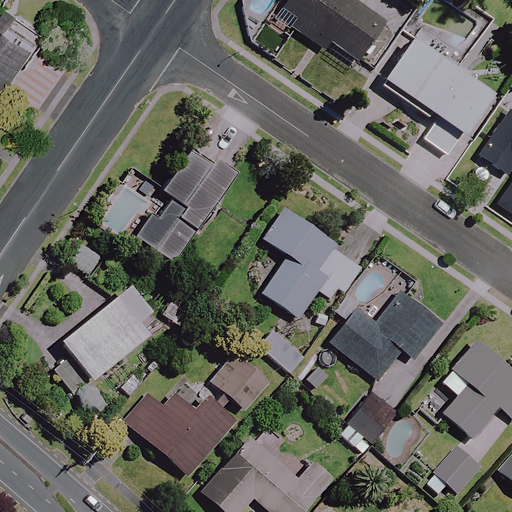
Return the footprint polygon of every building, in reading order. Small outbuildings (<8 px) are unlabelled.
[(339,0),(289,0),(279,16),(294,26),(290,31),(322,52),(327,46),(357,66),(382,28),(339,0)] [(0,88),(9,94),(36,49),(9,33),(19,17),(9,11),(0,26),(0,88)] [(408,43),(380,86),(462,139),(490,95),(408,43)] [(511,116),(506,112),(476,157),(505,176),(508,171),(511,173),(511,116)] [(160,196),(170,203),(157,223),(149,218),(135,240),(173,266),(231,179),(211,165),(207,171),(186,157),(160,196)] [(333,248),(281,211),(260,241),(285,259),(259,295),(295,321),(315,293),(328,302),(336,290),(342,295),(358,271),(331,252),(333,248)] [(148,315),(126,289),(58,346),(90,384),(145,339),(135,326),(148,315)] [(441,327),(399,294),(374,326),(355,312),(329,346),(377,383),(401,353),(413,362),(441,327)] [(357,308),(345,298),(332,313),(344,323),(357,308)] [(189,318),(173,302),(161,314),(177,330),(189,318)] [(301,360),(271,334),(258,349),(288,375),(301,360)] [(511,375),(476,342),(449,372),(466,387),(441,415),(472,443),(500,412),(511,422),(511,375)] [(265,386),(232,358),(210,384),(243,412),(265,386)] [(314,390),(328,376),(317,366),(304,381),(314,390)] [(205,400),(192,415),(172,397),(162,409),(147,397),(124,424),(186,478),(233,423),(205,400)] [(393,417),(371,397),(338,435),(361,455),(393,417)] [(295,481),(248,440),(200,495),(219,511),(241,511),(252,500),(265,511),(301,511),(330,481),(310,464),(295,481)] [(481,473),(456,451),(426,487),(438,498),(447,488),(460,498),(481,473)] [(511,462),(500,477),(511,487),(511,462)]
